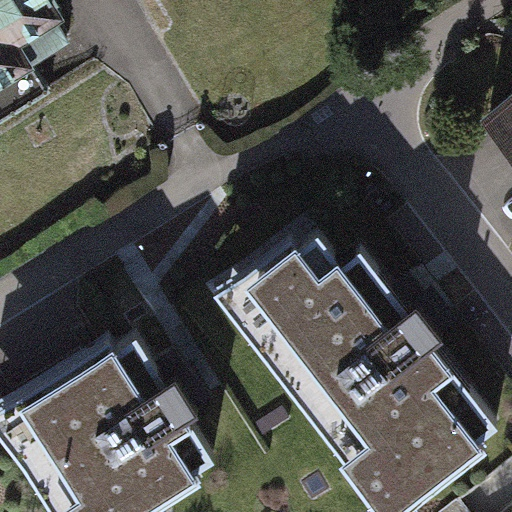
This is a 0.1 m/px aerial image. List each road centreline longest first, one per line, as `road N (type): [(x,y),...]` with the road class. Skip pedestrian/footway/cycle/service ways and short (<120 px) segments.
road 1 (residential): [(0,300),(203,178),(309,132),(360,125),(397,141),(511,303)]
road 2 (unknown): [(380,511),(235,304)]
